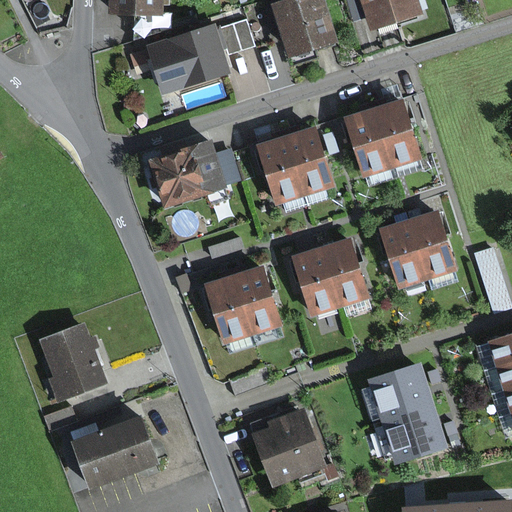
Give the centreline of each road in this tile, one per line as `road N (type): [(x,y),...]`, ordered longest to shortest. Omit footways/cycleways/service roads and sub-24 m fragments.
road 1 (residential): [(511,24),(98,161)]
road 2 (residential): [(235,511),(98,161)]
